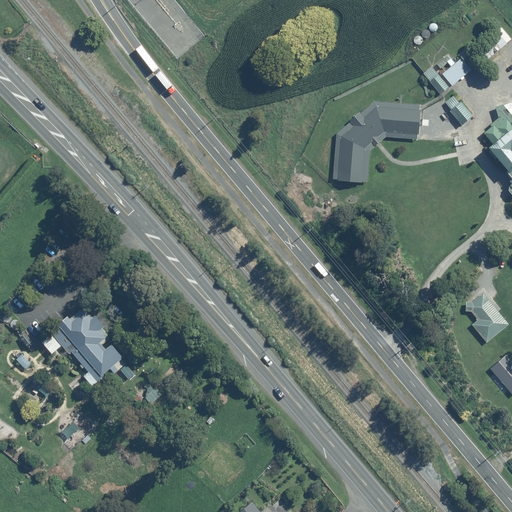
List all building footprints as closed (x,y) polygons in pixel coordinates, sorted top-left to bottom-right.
[(483,51),(490,59),(509,44),(501,35),(483,51)] [(452,86),(474,70),(464,57),(455,65),(448,56),(438,64),(443,70),(441,71),(452,86)] [(433,67),(425,74),(440,92),(443,90),(445,92),(451,88),(433,67)] [(451,111),(464,126),(475,116),(463,102),(461,103),(454,95),(446,102),(452,110),(451,111)] [(335,181),(368,182),(370,151),(387,137),(420,139),(422,105),(375,102),(337,134),(335,181)] [(511,103),(511,102),(505,105),(504,104),(496,106),(500,118),(489,126),(490,128),(485,133),(494,144),(491,146),(493,149),(490,152),(496,160),(500,157),(510,170),(507,172),(511,178),(511,180),(511,181),(511,184),(511,186),(510,190),(511,192),(511,103)] [(510,325),(484,293),(473,302),(467,302),(466,311),(472,312),(479,320),(473,325),(488,343),(510,325)] [(102,330),(106,325),(84,303),(71,317),(69,315),(58,327),(59,328),(44,343),(55,354),(62,347),(70,355),(72,352),(83,363),(81,365),(85,369),(86,368),(89,371),(85,376),(90,381),(94,378),(99,382),(111,370),(115,373),(126,362),(123,358),(125,357),(112,343),(106,348),(102,344),(109,337),(102,330)] [(29,333),(22,338),(30,348),(37,343),(29,333)] [(23,354),(16,359),(25,369),(32,364),(23,354)] [(511,359),(508,355),(491,369),(511,393),(511,359)] [(47,377),(36,387),(44,395),(55,385),(47,377)] [(168,390),(159,378),(142,392),(151,404),(168,390)] [(74,421),(62,431),(69,439),(81,429),(74,421)] [(267,511),(268,511),(267,511),(262,511),(254,502),(241,511),(267,511)]
